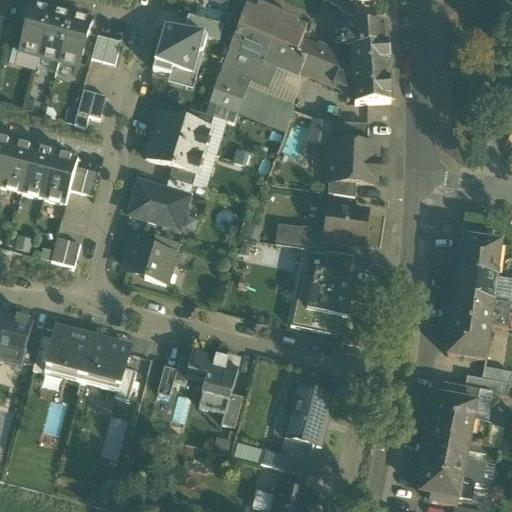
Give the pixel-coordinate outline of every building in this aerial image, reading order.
[(51,14),(31,8),(19,55),(39,60),(51,14)] [(278,17),(258,8),(255,15),(245,11),(237,32),(267,44),(278,17)] [(71,19),(51,14),(39,60),(59,65),(71,19)] [(298,25),(278,17),(267,44),(296,57),(302,44),(305,35),(296,31),(298,25)] [(188,18),(184,34),(206,40),(218,44),(222,28),(188,18)] [(91,24),(71,19),(59,65),(79,71),(91,24)] [(184,34),(164,28),(152,74),(169,79),(168,87),(193,93),(206,40),(184,34)] [(386,29),(343,33),(345,54),(351,53),(351,66),(352,82),(388,78),(386,29)] [(248,91),(250,85),(267,92),(275,72),(297,82),(301,74),(306,62),(296,57),(267,44),(237,32),(213,94),(243,104),(248,91)] [(109,43),(97,40),(91,63),(103,66),(109,43)] [(120,46),(109,43),(103,66),(114,69),(120,46)] [(351,66),(302,44),(296,57),(306,62),(352,82),(351,66)] [(352,82),(306,62),(301,74),(314,80),(314,81),(345,96),(346,102),(354,102),(352,82)] [(388,78),(352,82),(354,102),(354,110),(390,106),(390,78),(388,78)] [(243,104),(238,118),(285,135),(294,111),(248,91),(243,104)] [(238,118),(243,104),(213,94),(208,108),(238,118)] [(76,117),(88,121),(95,98),(82,95),(76,117)] [(106,101),(95,98),(88,121),(100,124),(106,101)] [(213,121),(190,114),(186,125),(209,133),(213,121)] [(186,125),(159,117),(152,140),(202,156),(209,133),(186,125)] [(368,128),(331,126),(330,148),(366,150),(368,128)] [(202,156),(152,140),(145,163),(172,172),(195,179),(202,156)] [(12,146),(0,142),(0,192),(0,193),(12,146)] [(34,152),(12,146),(0,193),(22,198),(34,152)] [(366,150),(330,148),(328,186),(355,187),(374,188),(375,180),(378,180),(378,167),(375,167),(376,150),(366,150)] [(34,152),(22,198),(43,204),(55,157),(34,152)] [(77,163),(55,157),(43,204),(65,210),(69,195),(75,172),(77,163)] [(87,175),(75,172),(69,195),(81,198),(87,175)] [(195,179),(172,172),(169,183),(192,190),(195,179)] [(98,178),(87,175),(81,198),(92,201),(98,178)] [(192,190),(169,183),(165,194),(188,201),(192,190)] [(165,194),(139,186),(128,219),(178,235),(188,201),(165,194)] [(355,187),(328,186),(327,198),(354,202),(355,187)] [(366,216),(329,211),(325,241),(325,244),(327,245),(362,249),(366,216)] [(261,231),(250,227),(245,240),(256,244),(261,231)] [(301,231),(278,228),(274,248),(299,252),(299,251),(325,255),(327,245),(325,244),(325,241),(301,237),(301,231)] [(178,248),(154,240),(151,252),(174,259),(178,248)] [(501,246),(462,241),(458,275),(493,280),(496,281),(501,246)] [(68,246),(57,243),(51,266),(62,269),(68,246)] [(80,249),(68,246),(62,269),(74,272),(80,249)] [(151,252),(134,247),(126,273),(145,279),(144,283),(165,290),(174,259),(151,252)] [(327,257),(323,276),(350,281),(354,260),(327,257)] [(323,276),(315,274),(313,280),(306,314),(342,322),(347,323),(355,282),(350,281),(323,276)] [(493,280),(458,276),(455,300),(489,305),(493,280)] [(342,322),(306,314),(313,280),(301,277),(290,331),(338,340),(342,322)] [(489,305),(455,300),(451,325),(486,330),(489,305)] [(507,307),(489,305),(486,330),(489,330),(504,332),(507,307)] [(0,365),(19,371),(20,367),(30,332),(32,325),(0,316),(0,365)] [(451,325),(446,360),(485,365),(489,330),(486,330),(451,325)] [(93,341),(56,331),(53,344),(44,378),(81,388),(93,341)] [(34,370),(42,341),(43,336),(30,332),(20,367),(34,370)] [(34,370),(32,375),(44,378),(53,344),(42,341),(34,370)] [(131,351),(93,341),(81,388),(118,398),(124,375),(131,351)] [(193,354),(191,363),(179,360),(176,375),(173,387),(185,391),(188,382),(205,387),(198,412),(223,419),(225,420),(231,399),(239,367),(193,354)] [(511,376),(484,371),(482,383),(508,388),(510,388),(511,376)] [(176,375),(164,372),(157,399),(169,402),(173,387),(176,375)] [(136,378),(124,375),(117,403),(128,406),(136,378)] [(482,383),(466,380),(464,392),(479,395),(491,398),(506,401),(508,388),(482,383)] [(464,392),(443,388),(440,401),(447,402),(447,401),(460,403),(460,404),(475,408),(476,408),(479,395),(464,392)] [(330,401),(298,392),(285,441),(320,450),(325,431),(322,430),(330,401)] [(242,402),(231,399),(225,420),(223,419),(221,429),(234,433),(242,402)] [(440,401),(439,400),(435,419),(471,426),(475,408),(460,404),(460,403),(447,401),(447,402),(440,401)] [(471,426),(435,419),(430,449),(467,456),(472,427),(471,426)] [(491,430),(473,426),(467,456),(485,460),(487,451),(499,454),(503,433),(491,431),(491,430)] [(229,447),(218,444),(215,455),(226,458),(229,447)] [(467,456),(430,449),(424,478),(461,485),(462,485),(466,463),(467,456)] [(311,467),(287,461),(283,475),(307,482),(311,467)] [(483,467),(466,463),(462,485),(475,488),(478,489),(483,467)] [(307,482),(283,475),(280,490),(297,494),(298,491),(305,493),(307,482)] [(424,478),(420,497),(430,499),(430,500),(445,503),(445,502),(457,504),(461,485),(424,478)] [(475,488),(462,485),(461,485),(457,504),(471,507),(475,488)] [(280,490),(274,488),(272,500),(271,501),(273,501),(270,511),(308,511),(313,495),(305,493),(298,491),(297,494),(280,490)] [(272,500),(257,496),(252,511),(270,511),(273,501),(271,501),(272,500)] [(457,504),(445,502),(445,503),(430,500),(429,506),(454,511),(455,511),(456,511),(457,504)]
